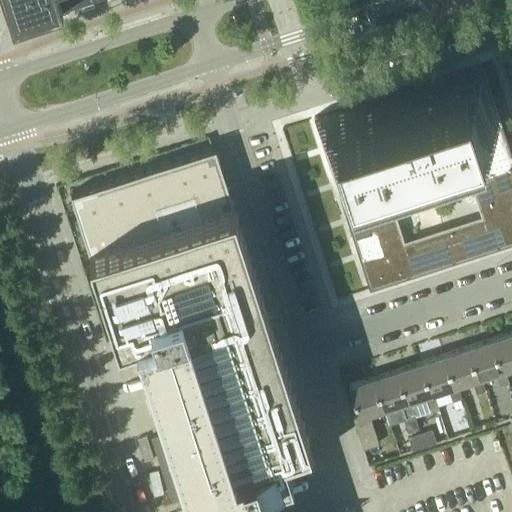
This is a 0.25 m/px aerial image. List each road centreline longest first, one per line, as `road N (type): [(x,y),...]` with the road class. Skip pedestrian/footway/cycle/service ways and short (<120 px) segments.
road 1 (residential): [(210,65),(306,343),(511,277)]
road 2 (residential): [(133,511),(13,128)]
road 3 (secondary): [(210,65),(412,0)]
road 4 (secondary): [(13,128),(210,65)]
road 5 (secondary): [(195,12),(0,77)]
